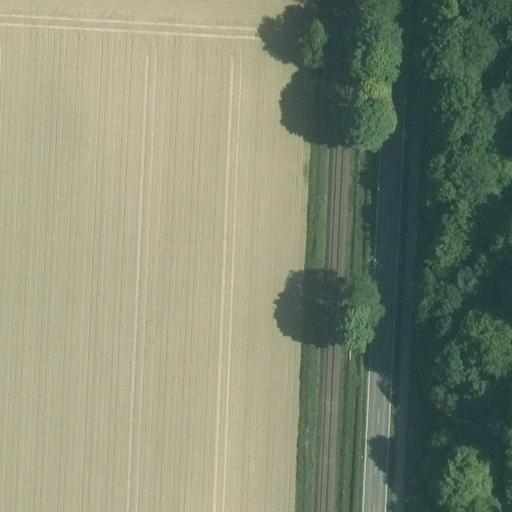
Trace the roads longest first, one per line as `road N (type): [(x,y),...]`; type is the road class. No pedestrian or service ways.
road 1 (tertiary): [(376,511),(397,0)]
road 2 (track): [(500,511),(511,163)]
